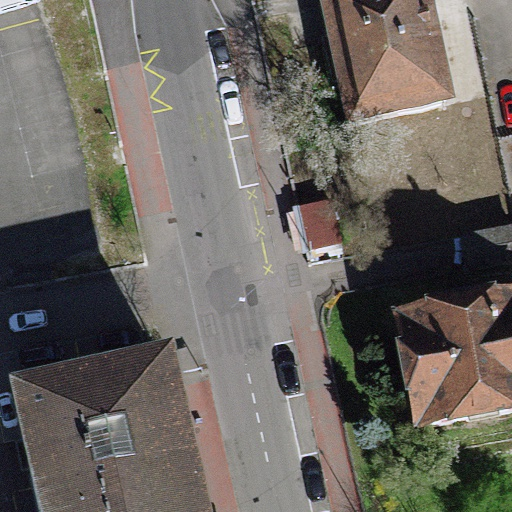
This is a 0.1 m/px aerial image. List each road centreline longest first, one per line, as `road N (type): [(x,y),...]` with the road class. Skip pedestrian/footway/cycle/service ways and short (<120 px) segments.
road 1 (residential): [(222,278),(162,0)]
road 2 (residential): [(274,511),(222,278)]
road 3 (residential): [(222,278),(0,320)]
